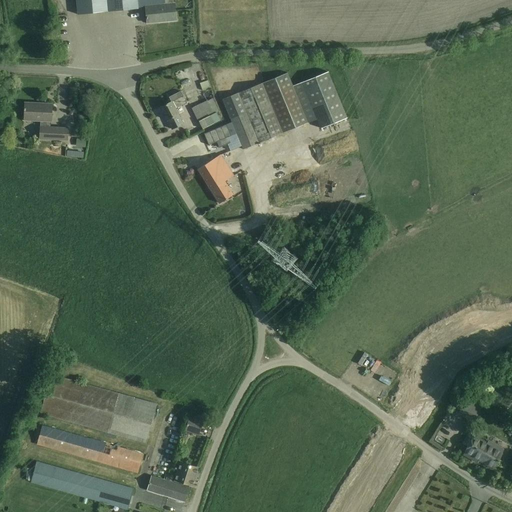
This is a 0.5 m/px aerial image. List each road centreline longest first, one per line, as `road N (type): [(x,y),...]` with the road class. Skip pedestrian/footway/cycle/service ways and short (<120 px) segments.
road 1 (unclassified): [(117,72),(225,53),(403,49),(511,21)]
road 2 (unclassified): [(259,311),(117,72)]
road 3 (unclassified): [(511,501),(299,360)]
road 4 (unclassified): [(193,511),(211,456),(255,372)]
